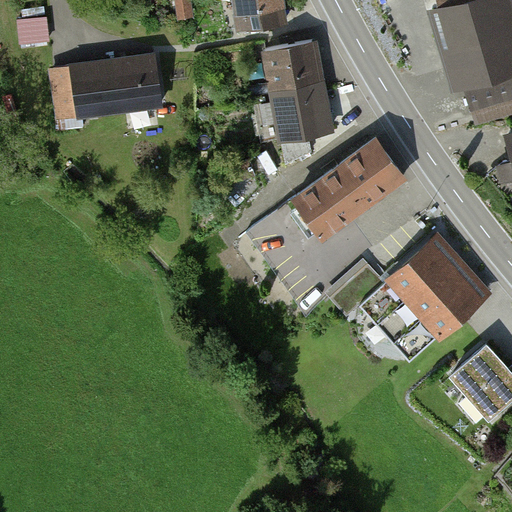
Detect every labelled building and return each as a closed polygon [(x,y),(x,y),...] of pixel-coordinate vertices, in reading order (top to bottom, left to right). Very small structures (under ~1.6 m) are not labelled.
[(239,0),(244,27),(288,21),(285,0),(239,0)] [(511,0),(470,0),(434,10),(454,87),(469,83),(478,119),(511,110),(511,0)] [(22,38),(53,36),(51,11),(21,12),(22,38)] [(321,41),(269,50),(283,135),(335,126),(321,41)] [(52,69),(57,116),(160,105),(155,58),(52,69)] [(380,139),(298,194),(326,234),(408,179),(380,139)] [(433,240),(361,303),(411,359),(482,297),(433,240)] [(511,375),(489,348),(452,379),(491,426),(511,408),(511,375)]
